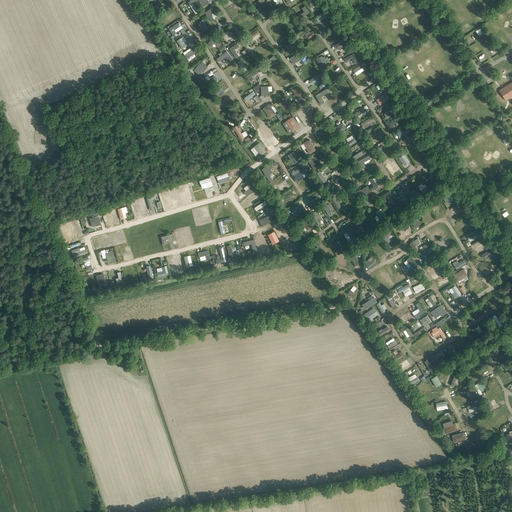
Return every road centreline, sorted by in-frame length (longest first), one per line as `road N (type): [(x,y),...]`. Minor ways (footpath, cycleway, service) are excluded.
road 1 (track): [(0,119),(98,345)]
road 2 (residential): [(172,0),(246,111),(278,90)]
road 3 (residential): [(98,269),(256,231)]
road 4 (residential): [(434,286),(390,316),(410,353),(425,355),(465,329)]
road 5 (residential): [(273,152),(310,208),(379,163)]
road 6 (residential): [(228,193),(87,237)]
road 7 (residential): [(275,46),(310,22),(359,90)]
